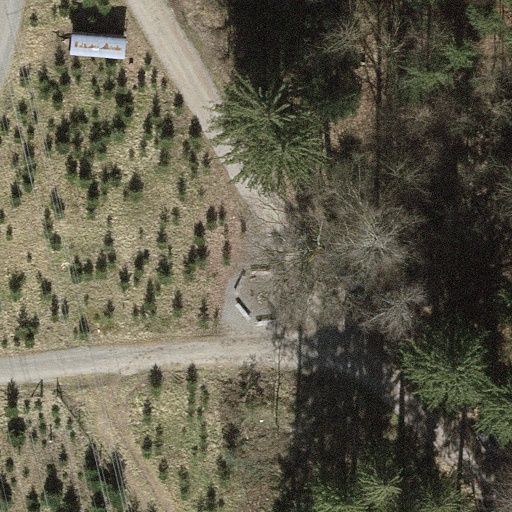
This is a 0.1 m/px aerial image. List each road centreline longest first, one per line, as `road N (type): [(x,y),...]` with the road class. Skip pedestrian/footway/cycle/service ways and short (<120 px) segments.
road 1 (track): [(141,0),(359,342),(511,506)]
road 2 (track): [(0,377),(359,342)]
